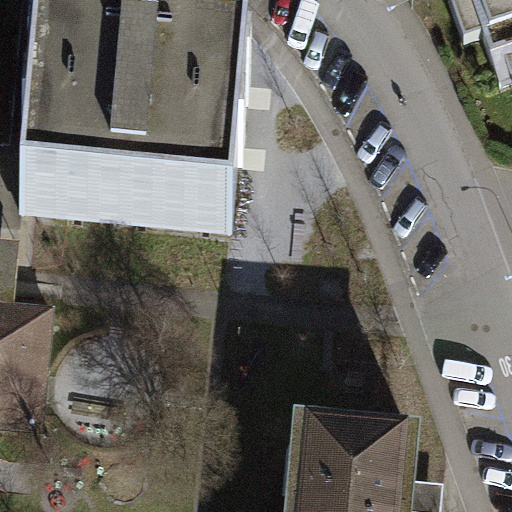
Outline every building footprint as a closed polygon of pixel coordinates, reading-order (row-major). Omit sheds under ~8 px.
[(14,0),(0,0),(0,145),(14,0)] [(511,0),(470,0),(503,92),(511,89),(511,0)] [(224,238),(240,71),(25,51),(9,218),(224,238)] [(329,199),(255,196),(254,232),(328,234),(329,199)] [(0,432),(43,435),(52,311),(0,307),(0,432)] [(303,429),(296,511),(403,511),(410,438),(303,429)]
